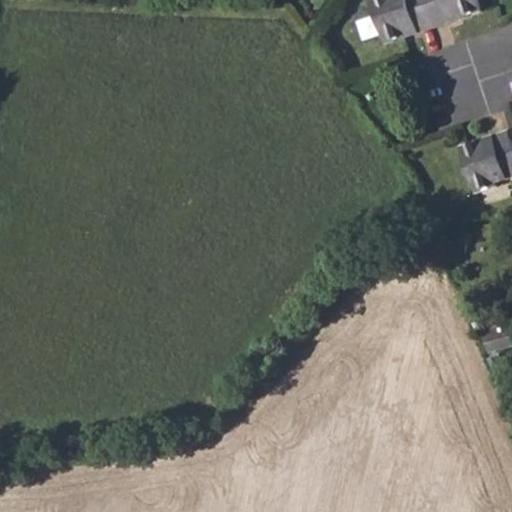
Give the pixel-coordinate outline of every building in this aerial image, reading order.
[(402,39),(420,33),(418,25),(432,21),(425,0),(372,0),(386,44),(402,39)] [(425,0),(432,21),(446,16),(449,23),(482,12),(478,0),(425,0)] [(432,21),(434,28),(449,23),(446,16),(432,21)] [(418,25),(420,33),(434,28),(432,21),(418,25)] [(494,136),(497,143),(511,138),(509,131),(494,136)] [(494,136),(460,147),(475,193),(497,186),(496,182),(511,176),(511,139),(511,138),(497,143),(494,136)] [(489,337),(493,348),(511,343),(511,334),(511,332),(489,337)] [(478,340),(482,351),(493,348),(489,337),(478,340)]
